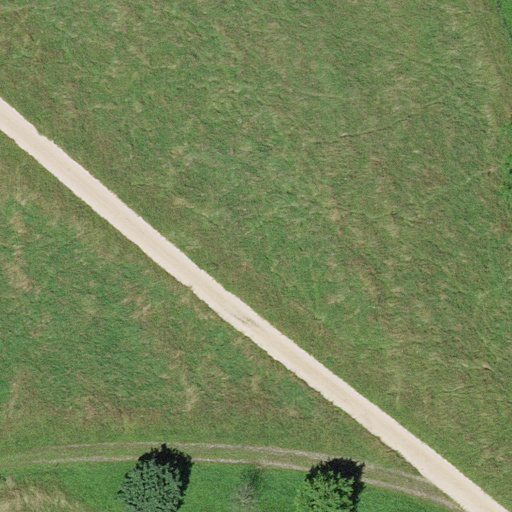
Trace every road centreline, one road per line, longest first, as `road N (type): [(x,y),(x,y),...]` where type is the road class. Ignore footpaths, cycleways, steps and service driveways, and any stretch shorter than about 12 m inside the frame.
road 1 (track): [(494,511),(261,333),(0,114)]
road 2 (track): [(476,497),(328,469),(195,460),(0,466)]
